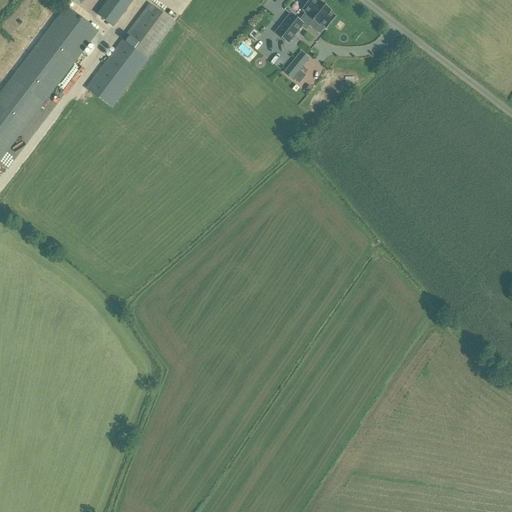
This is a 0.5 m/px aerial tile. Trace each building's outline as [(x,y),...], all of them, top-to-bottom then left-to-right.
[(110,0),(100,14),(115,26),(134,0),(110,0)] [(306,14),(299,22),(307,28),(310,24),(311,26),(314,29),(315,29),(329,11),(319,3),(308,16),(306,14)] [(150,5),(87,89),(112,108),(176,24),(150,5)] [(70,7),(60,20),(89,42),(99,30),(70,7)] [(298,72),(309,59),(301,53),(284,73),(292,79),(293,78),(298,83),(303,76),(298,72)] [(269,77),(277,67),(269,61),(261,71),(269,77)]
